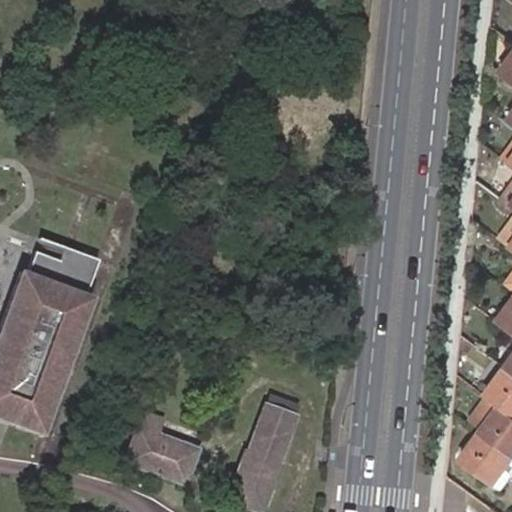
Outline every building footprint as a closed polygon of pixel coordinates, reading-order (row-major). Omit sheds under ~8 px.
[(511,82),(511,53),(498,72),(511,82)] [(511,164),(511,143),(502,157),(511,164)] [(511,183),(501,198),(511,206),(511,183)] [(511,212),(495,235),(511,248),(511,212)] [(0,416),(5,419),(9,408),(17,411),(14,421),(45,433),(95,296),(89,294),(102,258),(78,249),(73,263),(38,250),(30,272),(24,270),(0,335),(0,416)] [(511,300),(497,319),(511,330),(511,300)] [(511,372),(505,368),(485,395),(500,406),(511,415),(511,372)] [(138,470),(154,448),(141,441),(156,414),(150,411),(157,393),(136,386),(133,458),(141,460),(138,470)] [(479,433),(511,457),(511,415),(500,406),(485,395),(464,422),(479,433)] [(256,511),(261,504),(271,508),(288,468),(283,466),(300,419),(271,408),(253,455),(247,452),(228,500),(255,511),(256,511)] [(141,441),(154,448),(179,456),(191,426),(156,414),(141,441)] [(511,477),(511,457),(479,433),(460,460),(502,490),(511,477)]
